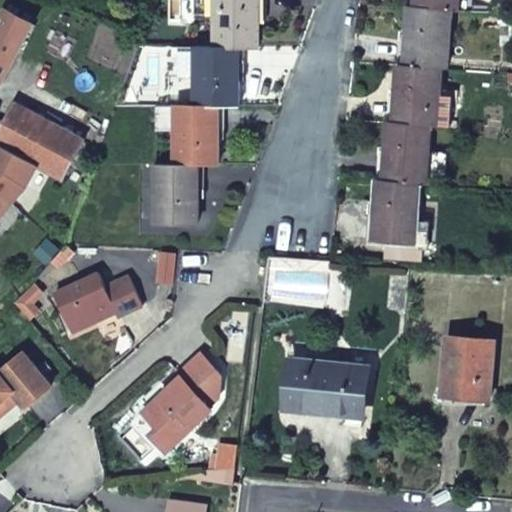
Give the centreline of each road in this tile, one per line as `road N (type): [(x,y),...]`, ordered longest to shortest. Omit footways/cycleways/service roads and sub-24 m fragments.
road 1 (residential): [(259,236),(50,472)]
road 2 (residential): [(259,236),(341,0)]
